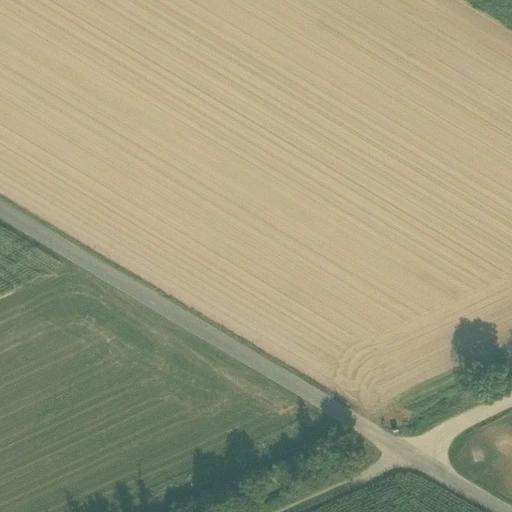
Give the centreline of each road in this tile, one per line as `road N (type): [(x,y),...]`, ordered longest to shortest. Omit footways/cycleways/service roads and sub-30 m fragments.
road 1 (unclassified): [(0,211),(500,511)]
road 2 (track): [(401,454),(286,511)]
